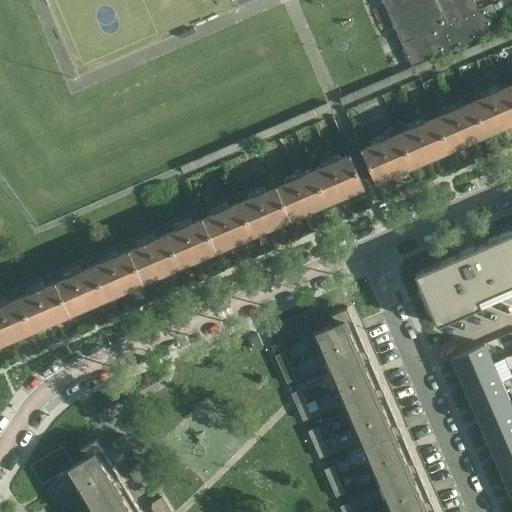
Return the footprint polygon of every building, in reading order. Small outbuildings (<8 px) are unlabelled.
[(472,0),(382,0),(411,66),(494,31),(484,7),(477,10),(472,0)] [(443,69),(511,39),(511,29),(440,61),(443,69)] [(339,98),(342,105),(434,65),(431,58),(339,98)] [(486,135),(511,123),(511,93),(509,86),(472,102),(486,135)] [(449,151),(486,135),(472,102),(435,118),(449,151)] [(180,167),(182,173),(183,174),(330,110),(327,103),(180,167)] [(435,118),(399,134),(413,167),(449,151),(435,118)] [(399,134),(362,150),(361,150),(376,183),(413,167),(399,134)] [(350,155),(312,171),(326,204),(364,188),(350,155)] [(312,171),(276,187),(290,220),(326,204),(312,171)] [(276,187),(239,203),(253,236),(290,220),(276,187)] [(239,203),(202,218),(216,252),(253,236),(239,203)] [(202,218),(165,234),(179,267),(216,252),(202,218)] [(420,272),(415,274),(415,275),(426,299),(437,325),(440,324),(442,323),(482,306),(511,292),(511,231),(500,237),(476,248),(474,248),(470,250),(463,253),(459,255),(420,272)] [(165,234),(129,250),(143,283),(179,267),(165,234)] [(143,283),(129,250),(92,266),(106,299),(143,283)] [(92,266),(55,282),(70,315),(106,299),(92,266)] [(55,282),(19,297),(33,330),(70,315),(55,282)] [(19,297),(0,305),(0,344),(33,330),(19,297)] [(313,310),(273,328),(280,347),(313,333),(329,369),(390,511),(435,511),(347,307),(330,315),(334,324),(321,330),(313,310)] [(254,350),(263,346),(257,333),(248,337),(254,350)] [(452,358),(455,366),(459,377),(460,378),(493,363),(484,344),(452,358)] [(276,356),(287,383),(295,379),(290,369),(283,353),(276,356)] [(493,363),(460,378),(461,379),(465,389),(468,396),(501,382),(493,364),(493,363)] [(501,382),(468,396),(471,404),(476,414),(476,415),(509,401),(501,382)] [(292,393),(303,420),(311,417),(300,390),(292,393)] [(511,407),(509,401),(476,415),(484,434),(511,421),(511,407)] [(511,421),(484,434),(488,441),(492,451),(492,453),(511,444),(511,421)] [(307,431),(320,458),(327,455),(316,427),(307,431)] [(127,443),(123,435),(110,443),(113,447),(118,448),(127,443)] [(140,511),(95,438),(78,447),(85,457),(73,464),(71,461),(61,446),(30,466),(42,484),(65,469),(75,486),(71,488),(73,492),(78,489),(91,511),(140,511)] [(511,444),(492,453),(493,454),(497,464),(501,471),(511,466),(511,444)] [(139,462),(131,468),(130,474),(134,482),(140,482),(149,477),(139,462)] [(324,469),(336,496),(344,493),(332,466),(324,469)] [(511,466),(501,471),(504,479),(508,489),(509,490),(511,488),(511,466)] [(161,497),(152,502),(151,508),(153,511),(169,511),(170,511),(161,497)]
